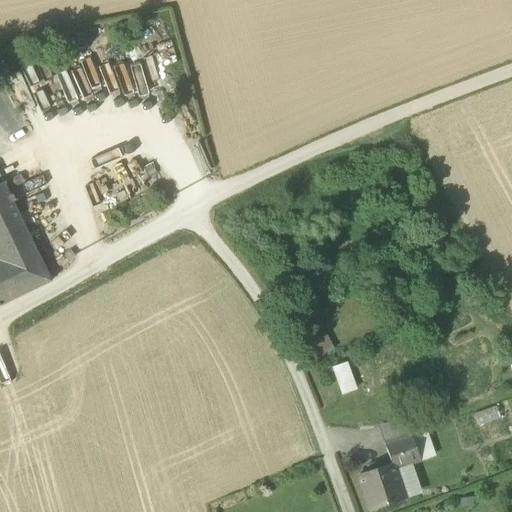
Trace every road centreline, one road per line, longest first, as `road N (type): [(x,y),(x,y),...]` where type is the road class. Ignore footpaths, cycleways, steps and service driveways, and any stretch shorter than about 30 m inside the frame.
road 1 (unclassified): [(194,216),(353,131),(511,71)]
road 2 (residential): [(194,216),(284,347),(350,511)]
road 3 (residential): [(0,316),(194,216)]
